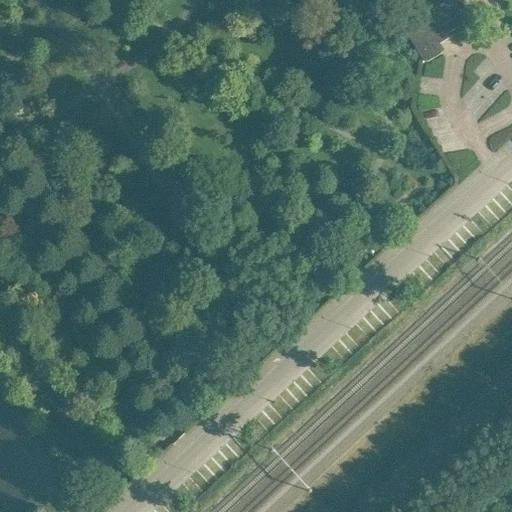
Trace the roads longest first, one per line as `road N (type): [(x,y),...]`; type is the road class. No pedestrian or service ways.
road 1 (residential): [(130,511),(511,170)]
road 2 (residential): [(375,511),(511,386)]
